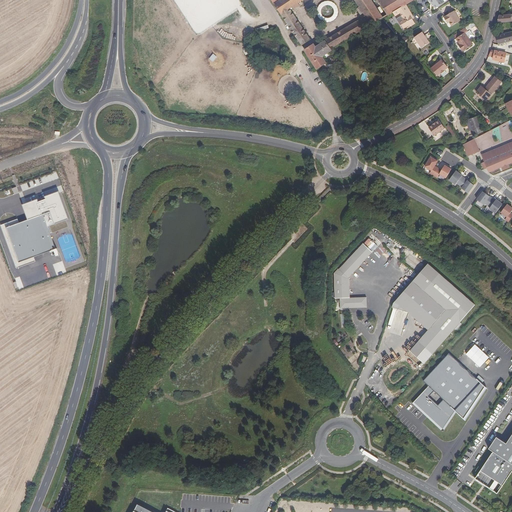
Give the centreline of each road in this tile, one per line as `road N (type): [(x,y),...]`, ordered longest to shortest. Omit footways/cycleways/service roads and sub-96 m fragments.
road 1 (tertiary): [(64,511),(135,361),(333,173)]
road 2 (primary): [(104,151),(95,310),(67,422),(33,511)]
road 3 (primary): [(55,511),(94,395),(128,150)]
road 4 (tertiary): [(82,0),(58,58),(0,102)]
road 5 (secondary): [(315,153),(192,131)]
road 6 (residential): [(358,451),(463,511)]
road 7 (tertiary): [(360,143),(419,114),(462,80)]
